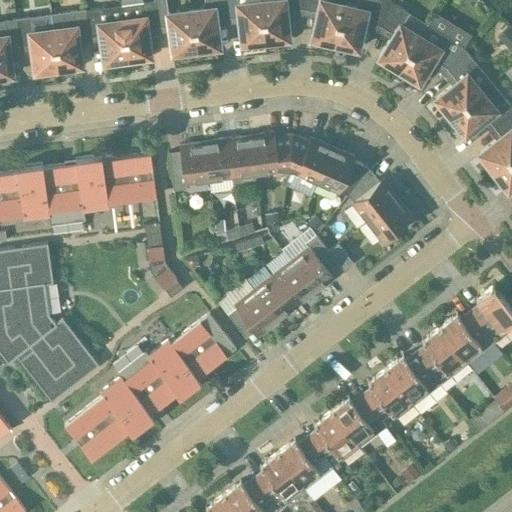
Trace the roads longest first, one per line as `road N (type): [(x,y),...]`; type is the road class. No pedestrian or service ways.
road 1 (residential): [(108,507),(473,223),(406,134),(350,95),(281,86),(0,125)]
road 2 (residential): [(108,507),(0,373)]
